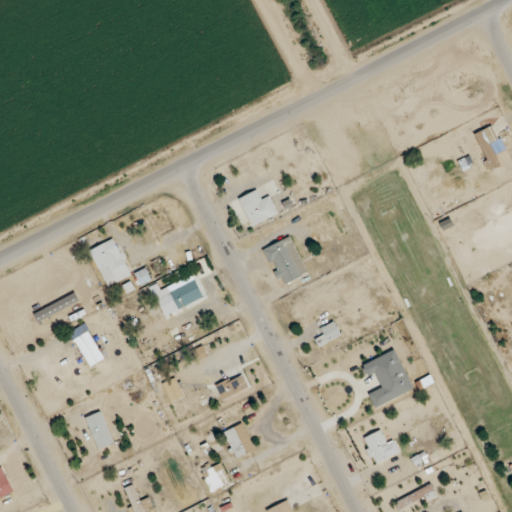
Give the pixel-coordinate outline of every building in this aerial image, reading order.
[(499,166),(495,152),(501,151),(494,127),(477,131),(487,169),(499,166)] [(278,214),(269,194),(260,199),(256,190),(239,198),(252,226),(278,214)] [(279,286),(306,276),(292,237),(265,246),(279,286)] [(89,250),(107,287),(131,275),(114,238),(89,250)] [(164,289),(175,311),(203,296),(191,274),(164,289)] [(82,312),(79,304),(59,310),(57,304),(47,308),(52,322),(82,312)] [(320,327),(324,337),(316,339),(319,346),(341,337),(335,322),(320,327)] [(106,356),(83,324),(69,334),(92,366),(106,356)] [(362,364),(367,375),(372,372),(379,388),(368,393),(375,407),(414,390),(396,349),(362,364)] [(249,386),(241,372),(215,385),(223,400),(249,386)] [(161,384),(171,402),(185,394),(175,377),(161,384)] [(85,417),(98,450),(115,443),(102,410),(85,417)] [(225,430),(233,458),(249,454),(241,425),(225,430)] [(374,466),(400,453),(392,436),(384,440),(379,430),(361,438),(374,466)] [(228,485),(219,461),(199,468),(208,492),(228,485)] [(0,497),(14,491),(2,467),(0,467),(0,497)] [(145,511),(136,483),(124,487),(131,511),(145,511)] [(395,503),(400,511),(435,493),(430,483),(395,503)] [(266,511),(294,511),(287,499),(266,511)]
